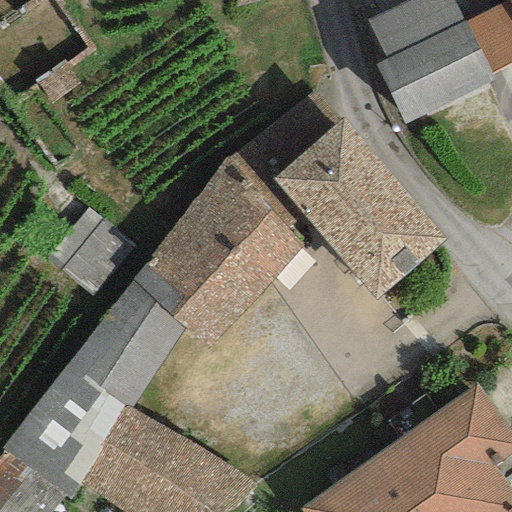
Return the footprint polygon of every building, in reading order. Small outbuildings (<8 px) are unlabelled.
[(232,0),(234,8),(262,0),(232,0)] [(453,0),(406,0),(365,20),(384,60),(373,65),(402,124),(493,81),(489,74),(465,23),(453,0)] [(511,12),(506,1),(465,23),(489,74),(511,61),(511,12)] [(313,89),(223,160),(303,249),(316,237),(372,303),(446,239),(345,121),(340,123),(313,89)] [(214,342),(303,249),(223,160),(143,264),(176,299),(179,302),(166,312),(184,324),(214,342)] [(143,264),(0,447),(63,494),(71,499),(78,487),(124,407),(129,408),(184,324),(166,312),(176,299),(143,264)] [(511,439),(475,385),(298,507),(301,511),(511,511),(511,492),(493,465),(511,451),(511,439)] [(129,408),(124,407),(78,487),(119,511),(224,511),(251,485),(129,408)] [(49,511),(63,494),(0,447),(0,511),(49,511)]
